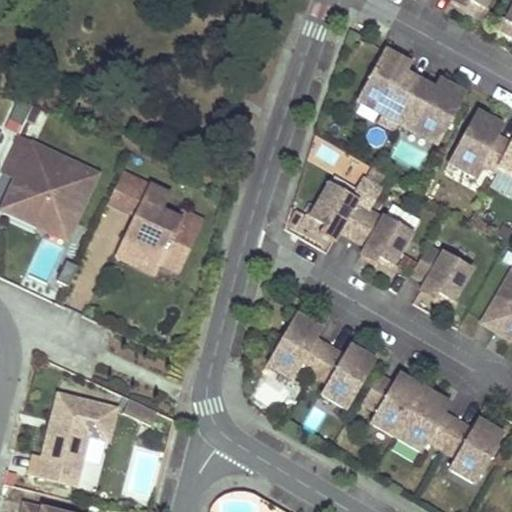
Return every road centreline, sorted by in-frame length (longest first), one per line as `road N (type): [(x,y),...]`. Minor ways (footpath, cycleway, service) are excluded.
road 1 (residential): [(244,237),(495,382)]
road 2 (residential): [(323,0),(244,237)]
road 3 (residential): [(244,237),(206,387),(210,415),(225,436)]
road 4 (residential): [(364,0),(511,81)]
road 5 (unknown): [(26,337),(67,321),(86,301),(119,213)]
road 6 (residential): [(225,436),(350,511)]
